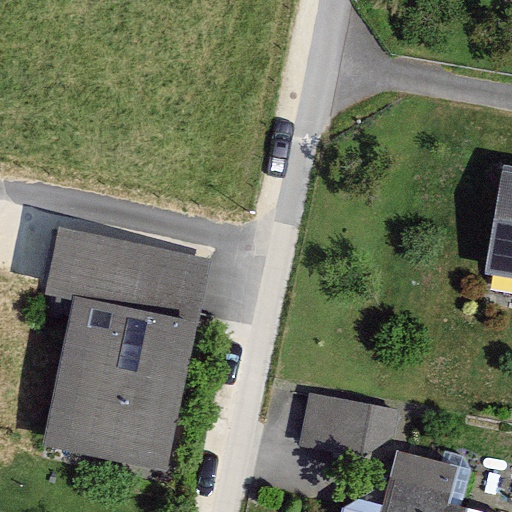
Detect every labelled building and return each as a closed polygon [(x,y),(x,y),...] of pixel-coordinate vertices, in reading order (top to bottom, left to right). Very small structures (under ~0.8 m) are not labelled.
[(511,276),(511,181),(506,180),(490,273),(511,276)] [(146,255),(55,236),(45,284),(136,302),(146,255)] [(157,479),(183,336),(101,321),(97,343),(65,337),(42,457),(157,479)] [(397,417),(344,408),(334,464),(354,467),(392,444),(397,417)] [(446,511),(454,480),(389,465),(377,511),(358,511),(350,510),(347,511),(446,511)]
